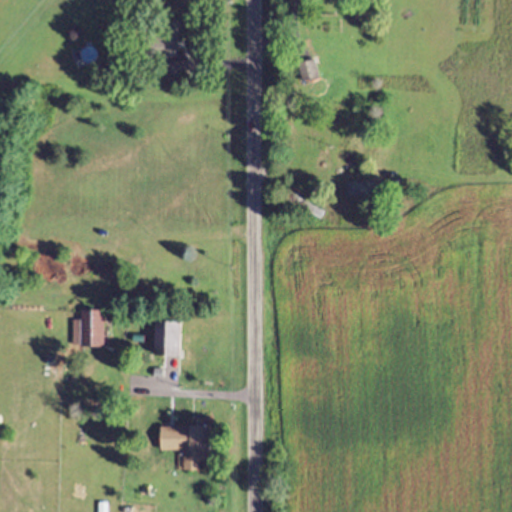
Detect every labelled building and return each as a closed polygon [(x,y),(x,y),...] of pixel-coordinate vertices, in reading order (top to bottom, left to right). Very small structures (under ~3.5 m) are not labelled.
[(182,35),(163,35),(163,61),(182,61),(182,35)] [(322,82),(320,61),(303,63),(305,83),(322,82)] [(382,199),(382,184),(347,184),(347,199),(382,199)] [(84,313),(84,350),(109,350),(109,313),(84,313)] [(190,359),(190,324),(163,324),(163,359),(190,359)] [(218,464),(218,429),(181,429),(181,464),(218,464)]
